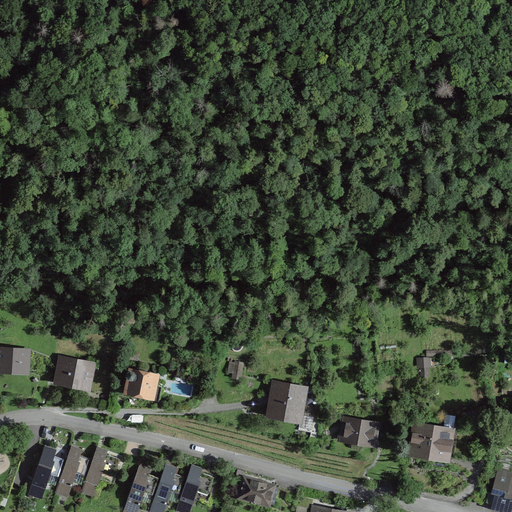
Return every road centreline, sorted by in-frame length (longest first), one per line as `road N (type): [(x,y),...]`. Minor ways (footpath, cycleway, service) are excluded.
road 1 (track): [(0,257),(156,278),(511,274)]
road 2 (residential): [(0,421),(44,415),(462,511)]
